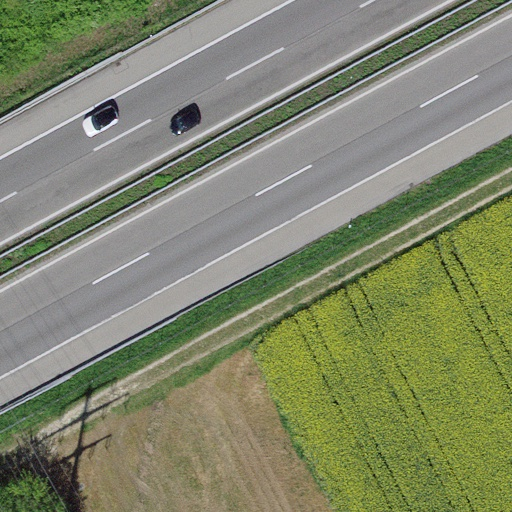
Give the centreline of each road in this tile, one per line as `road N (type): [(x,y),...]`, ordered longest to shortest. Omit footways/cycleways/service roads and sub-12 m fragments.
road 1 (motorway): [(0,334),(511,57)]
road 2 (track): [(30,460),(511,190)]
road 3 (motorway): [(372,0),(0,201)]
